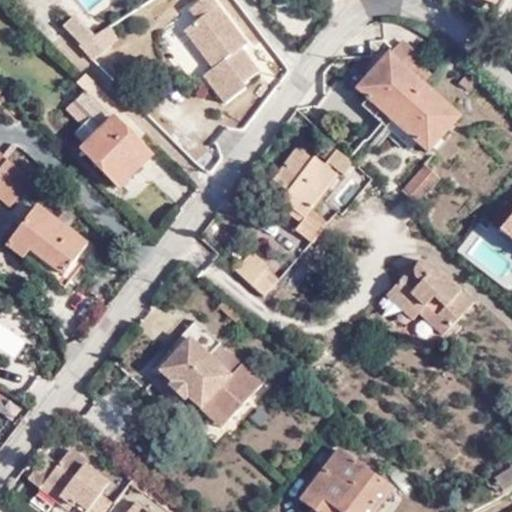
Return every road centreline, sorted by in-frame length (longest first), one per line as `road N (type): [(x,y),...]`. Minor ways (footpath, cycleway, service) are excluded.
road 1 (residential): [(0,476),(339,27),(367,2),(397,0)]
road 2 (residential): [(406,0),(446,17),(511,67)]
